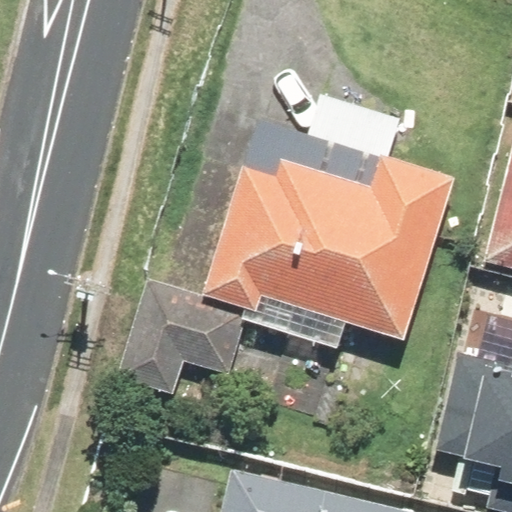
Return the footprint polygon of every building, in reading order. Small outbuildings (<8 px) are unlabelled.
[(246,151),(205,276),(259,294),(263,281),(400,325),(450,172),(383,150),(375,174),(282,143),(276,161),(246,151)] [(511,186),(494,249),(511,254),(511,186)] [(196,356),(236,369),(254,313),(208,298),(211,287),(157,269),(125,368),(185,388),(196,356)] [(511,349),(469,341),(440,480),(511,494),(511,349)] [(463,511),(467,493),(248,452),(236,511),(463,511)]
